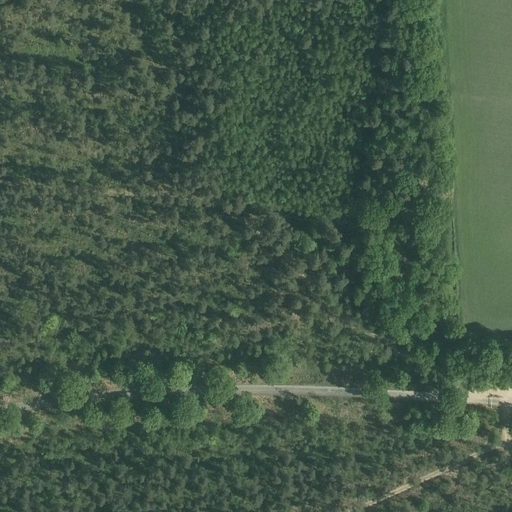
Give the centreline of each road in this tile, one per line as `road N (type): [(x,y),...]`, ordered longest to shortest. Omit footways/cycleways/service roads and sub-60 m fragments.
road 1 (track): [(494,404),(263,391),(112,396),(0,412)]
road 2 (track): [(508,441),(359,511)]
